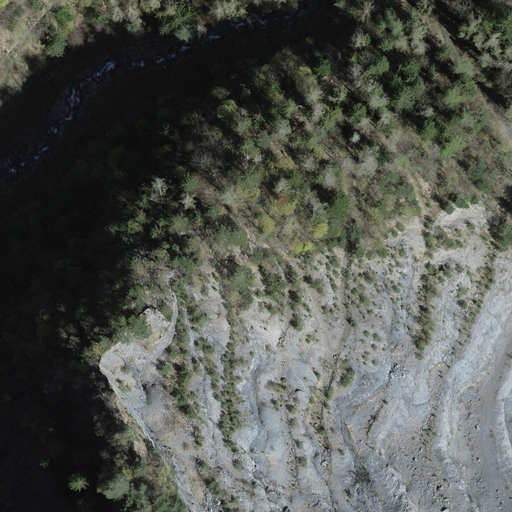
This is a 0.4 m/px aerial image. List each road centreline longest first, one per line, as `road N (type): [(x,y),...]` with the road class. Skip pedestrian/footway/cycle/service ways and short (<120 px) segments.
road 1 (track): [(511,349),(488,441),(511,509)]
road 2 (track): [(427,0),(511,135)]
